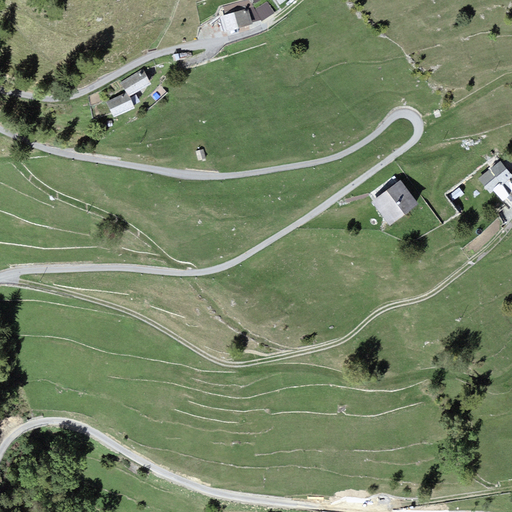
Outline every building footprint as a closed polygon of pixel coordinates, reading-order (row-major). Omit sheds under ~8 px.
[(255,9),(225,16),(229,32),(259,25),(255,9)] [(148,70),(127,83),(136,99),(157,86),(148,70)] [(131,93),(112,104),(121,119),(139,109),(131,93)] [(511,153),(482,179),(491,191),(495,188),(504,199),(511,191),(511,153)] [(401,180),(374,202),(391,224),(419,202),(401,180)]
